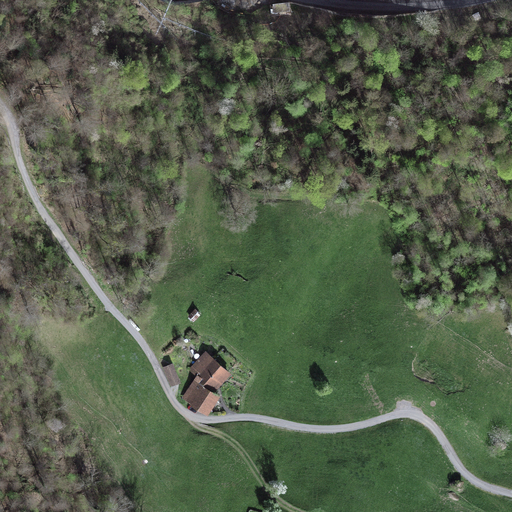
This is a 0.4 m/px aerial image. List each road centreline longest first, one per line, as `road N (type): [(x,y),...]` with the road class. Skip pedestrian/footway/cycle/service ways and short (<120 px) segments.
road 1 (motorway): [(0,440),(194,341),(511,141)]
road 2 (track): [(295,511),(266,492),(238,450),(191,415)]
